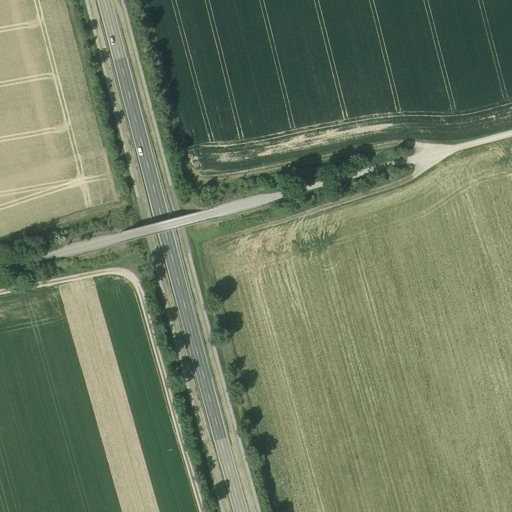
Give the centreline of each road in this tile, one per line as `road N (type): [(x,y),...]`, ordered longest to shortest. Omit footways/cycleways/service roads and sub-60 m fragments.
road 1 (primary): [(243,511),(104,0)]
road 2 (track): [(273,511),(207,261),(221,246),(409,182),(451,152)]
road 3 (track): [(511,136),(0,270)]
road 4 (track): [(433,155),(413,151),(203,189),(187,174),(141,0)]
road 5 (track): [(203,511),(133,266),(0,293)]
road 6 (track): [(63,0),(114,203),(0,243)]
